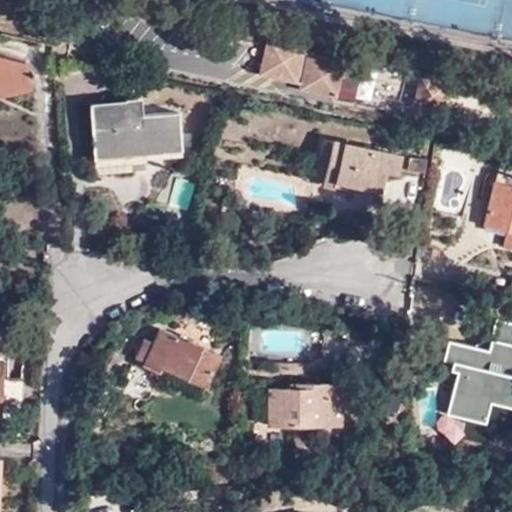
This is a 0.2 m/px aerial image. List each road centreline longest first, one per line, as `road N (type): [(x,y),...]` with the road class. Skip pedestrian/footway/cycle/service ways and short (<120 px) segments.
road 1 (residential): [(55,511),(65,309),(101,277),(363,263)]
road 2 (residential): [(85,0),(82,46),(238,82)]
